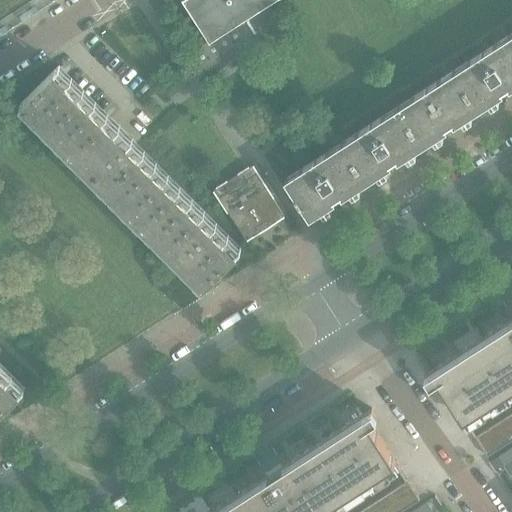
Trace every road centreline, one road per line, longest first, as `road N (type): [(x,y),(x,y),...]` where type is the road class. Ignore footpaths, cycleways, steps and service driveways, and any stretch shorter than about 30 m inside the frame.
road 1 (secondary): [(310,283),(0,482)]
road 2 (secondary): [(79,511),(352,337)]
road 3 (secondary): [(511,154),(310,283)]
road 4 (residential): [(483,511),(352,337)]
road 5 (secondary): [(352,337),(511,235)]
road 6 (residential): [(0,66),(102,0)]
